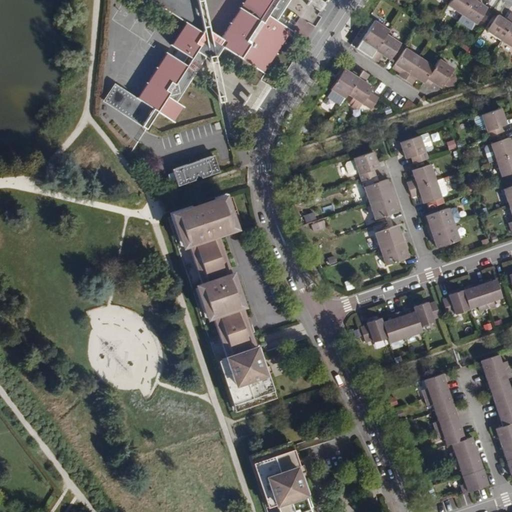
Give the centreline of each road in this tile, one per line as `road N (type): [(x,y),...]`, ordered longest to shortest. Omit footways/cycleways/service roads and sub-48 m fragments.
road 1 (residential): [(328,38),(283,109),(263,162),(266,208),(313,319)]
road 2 (residential): [(313,319),(406,511)]
road 3 (residential): [(463,375),(505,502)]
road 4 (residential): [(387,158),(429,277)]
road 5 (residential): [(429,277),(313,319)]
